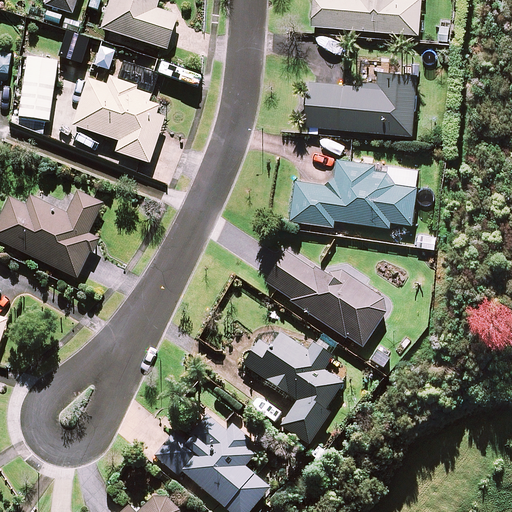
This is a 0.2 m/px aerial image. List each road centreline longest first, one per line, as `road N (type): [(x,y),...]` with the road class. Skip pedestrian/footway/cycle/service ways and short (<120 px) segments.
road 1 (residential): [(248,0),(248,54),(227,149),(145,315),(107,365)]
road 2 (residential): [(73,447),(42,436),(37,421),(70,380),(107,365)]
